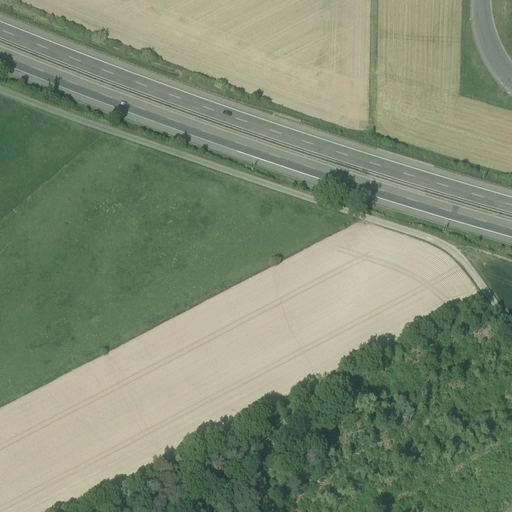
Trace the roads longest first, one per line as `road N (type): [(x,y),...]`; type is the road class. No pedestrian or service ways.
road 1 (unclassified): [(0,89),(433,239),(465,261),(511,325)]
road 2 (motorway): [(511,205),(222,112),(0,28)]
road 3 (motorway): [(0,53),(212,134),(511,228)]
